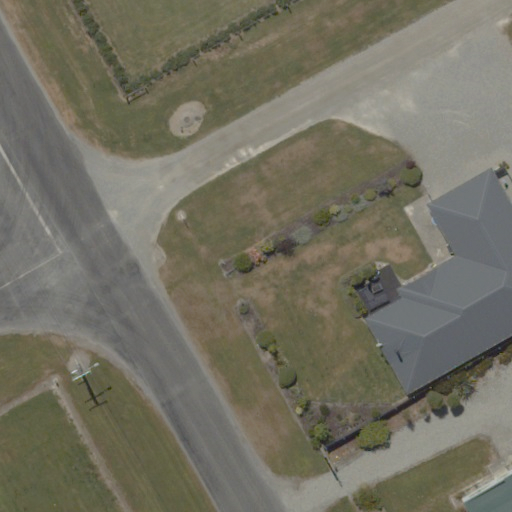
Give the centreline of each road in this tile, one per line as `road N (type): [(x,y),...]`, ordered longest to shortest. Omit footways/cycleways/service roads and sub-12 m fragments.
road 1 (residential): [(496,0),(164,182),(91,237)]
road 2 (residential): [(91,237),(249,511)]
road 3 (residential): [(0,75),(91,237)]
